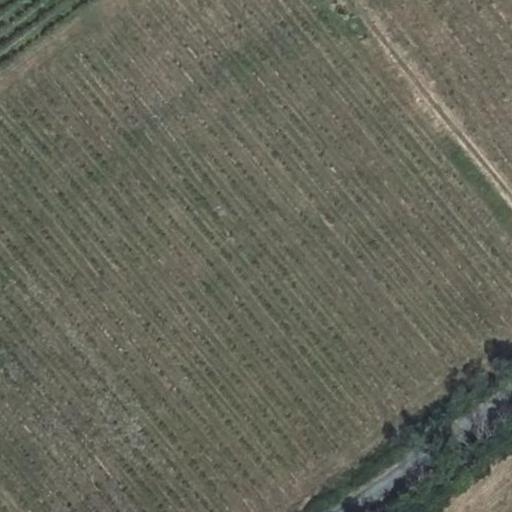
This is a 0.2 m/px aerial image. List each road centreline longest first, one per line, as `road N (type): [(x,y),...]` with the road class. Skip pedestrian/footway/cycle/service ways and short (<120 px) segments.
road 1 (track): [(360,0),(404,69),(511,202)]
road 2 (unclassified): [(511,393),(345,511)]
